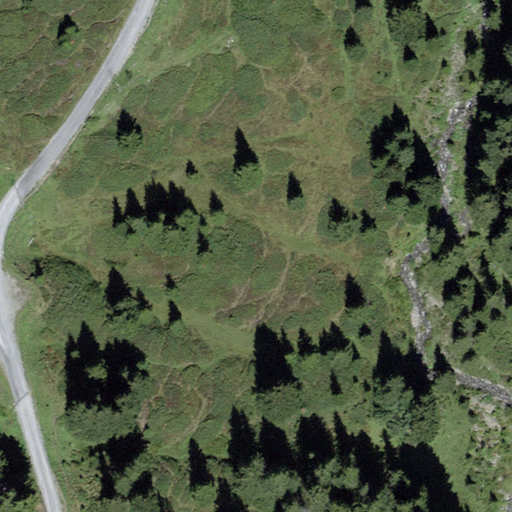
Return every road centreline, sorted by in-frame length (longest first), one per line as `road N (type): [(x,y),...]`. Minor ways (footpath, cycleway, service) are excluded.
road 1 (track): [(0,217),(104,84),(148,0)]
road 2 (track): [(0,348),(56,511)]
